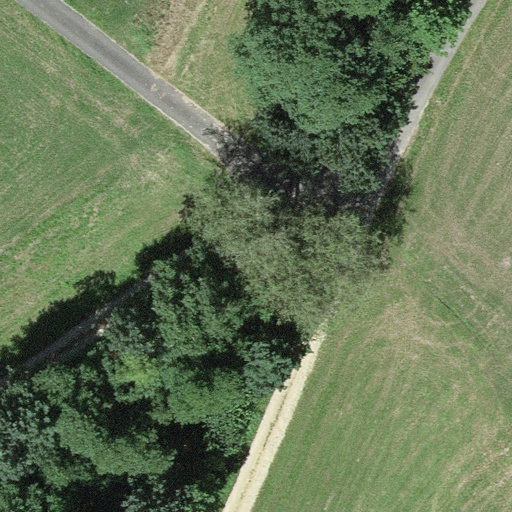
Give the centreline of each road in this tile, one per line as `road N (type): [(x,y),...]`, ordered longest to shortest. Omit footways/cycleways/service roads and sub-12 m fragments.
road 1 (track): [(0,400),(289,193),(361,198)]
road 2 (track): [(361,198),(229,511)]
road 3 (track): [(26,0),(289,193)]
road 4 (track): [(472,0),(361,198)]
